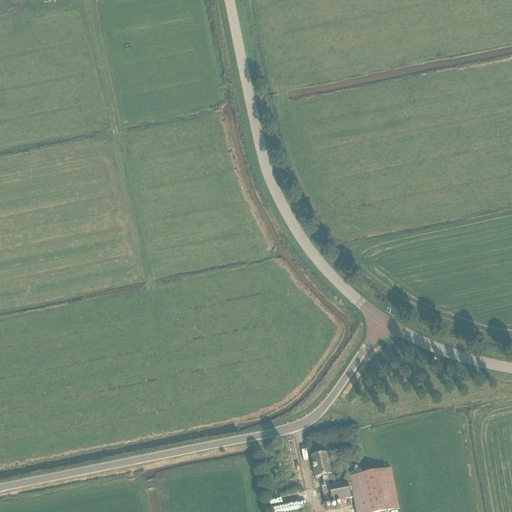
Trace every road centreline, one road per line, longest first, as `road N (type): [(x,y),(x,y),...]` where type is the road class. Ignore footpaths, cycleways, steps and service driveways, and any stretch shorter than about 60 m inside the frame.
road 1 (tertiary): [(0,487),(307,421),(384,320)]
road 2 (tertiary): [(384,320),(322,266),(279,199),(261,152),(229,0)]
road 3 (tertiary): [(384,320),(451,353),(511,367)]
